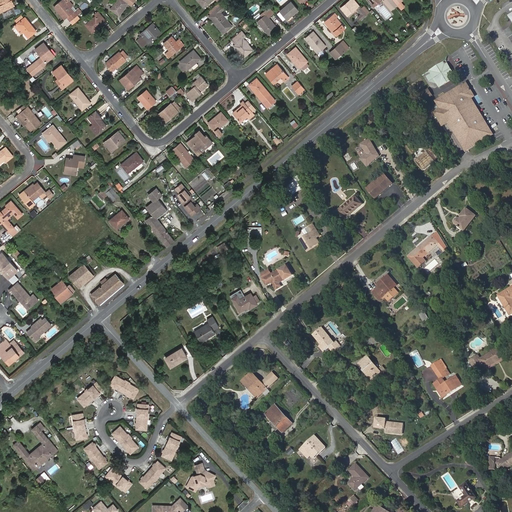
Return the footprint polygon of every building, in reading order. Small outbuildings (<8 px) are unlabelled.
[(0,0),(0,12),(15,6),(13,1),(13,0),(0,0)] [(74,11),(64,0),(61,0),(54,6),(58,10),(59,9),(66,18),(68,17),(71,21),(81,12),(78,9),(74,11)] [(64,0),(74,11),(78,9),(70,0),(64,0)] [(116,0),(110,9),(120,16),(128,3),(131,5),(135,0),(116,0)] [(226,2),(224,0),(221,0),(209,12),(211,14),(216,20),(214,22),(223,33),(232,26),(220,12),(225,8),(222,5),(226,2)] [(361,20),(371,12),(365,5),(361,8),(354,0),(349,0),(341,8),(348,16),(353,10),(353,9),(355,7),(356,8),(361,14),(358,16),(361,20)] [(393,0),(401,9),(404,7),(400,2),(401,1),(400,0),(393,0)] [(299,10),(292,1),(280,11),(287,20),(292,15),(299,10)] [(269,17),(274,12),(269,6),(263,11),(269,17)] [(58,10),(65,19),(66,18),(59,9),(58,10)] [(260,14),(263,17),(258,21),(269,35),(277,27),(269,17),(263,11),(260,14)] [(277,15),(283,23),(287,20),(280,11),(277,15)] [(99,12),(96,14),(97,16),(86,25),(92,32),(103,23),(102,22),(105,20),(99,12)] [(22,14),(15,20),(18,24),(25,18),(22,14)] [(345,28),(334,14),(325,21),(337,35),(345,28)] [(25,18),(18,24),(15,26),(19,30),(21,28),(29,37),(37,31),(26,17),(25,18)] [(142,34),(143,36),(138,41),(143,47),(160,32),(153,24),(142,34)] [(246,36),(242,31),(232,39),(236,44),(234,46),(238,51),(243,57),(253,49),(243,38),(246,36)] [(326,46),(313,31),(305,38),(317,53),(326,46)] [(177,42),(172,36),(164,43),(169,50),(165,54),(169,58),(181,48),(177,42)] [(347,50),(350,48),(344,41),(341,43),(347,50)] [(36,49),(42,57),(28,69),(33,75),(48,63),(47,62),(54,55),(44,43),(36,49)] [(347,50),(341,43),(336,48),(342,55),(347,50)] [(308,61),(296,47),(288,54),(300,68),(308,61)] [(330,52),(337,59),(342,55),(336,48),(330,52)] [(201,58),(194,50),(180,62),(181,63),(186,69),(187,70),(201,58)] [(127,60),(120,51),(106,63),(113,71),(127,60)] [(183,71),(186,69),(181,63),(178,65),(183,71)] [(440,87),(456,77),(448,64),(443,63),(430,71),(436,80),(435,83),(438,83),(440,87)] [(289,77),(278,64),(266,74),(274,83),(281,77),(285,80),(289,77)] [(74,79),(62,65),(53,71),(59,78),(65,86),(74,79)] [(143,73),(137,65),(120,80),(127,88),(140,77),(139,76),(143,73)] [(193,83),(195,85),(186,93),(192,100),(201,92),(200,91),(209,84),(202,76),(193,83)] [(127,88),(128,89),(141,78),(140,77),(127,88)] [(63,88),(65,86),(59,78),(56,80),(63,88)] [(275,101),(257,78),(249,85),(268,107),(275,101)] [(467,80),(435,101),(440,109),(434,112),(440,122),(447,119),(448,122),(466,151),(495,133),(473,98),(477,96),(476,94),(467,80)] [(299,93),(304,88),(298,81),(292,86),(299,93)] [(166,92),(170,96),(171,96),(175,92),(177,91),(173,86),(166,92)] [(91,103),(79,87),(70,94),(83,110),(91,103)] [(423,101),(432,96),(428,89),(420,94),(423,101)] [(157,102),(147,90),(138,97),(148,109),(157,102)] [(335,94),(332,91),(322,100),(324,103),(335,94)] [(177,110),(180,107),(175,101),(171,103),(177,110)] [(244,101),(241,103),(242,105),(233,113),(241,122),(250,114),(251,115),(254,113),(247,104),(244,101)] [(254,113),(257,110),(250,102),(247,104),(254,113)] [(177,110),(171,103),(157,115),(160,119),(158,121),(161,125),(178,111),(177,110)] [(41,122),(29,106),(18,114),(24,122),(26,120),(28,123),(26,124),(31,130),(41,122)] [(102,118),(96,111),(89,117),(94,124),(100,132),(107,126),(101,119),(102,118)] [(228,120),(221,112),(209,123),(219,135),(223,132),(219,128),(228,120)] [(16,116),(24,126),(26,124),(28,123),(26,120),(24,122),(18,114),(16,116)] [(67,141),(54,124),(43,133),(50,141),(52,140),(59,148),(67,141)] [(97,134),(100,132),(94,124),(91,127),(97,134)] [(195,133),(196,135),(187,143),(197,155),(201,152),(202,152),(213,142),(206,134),(204,136),(200,130),(195,133)] [(126,140),(119,131),(108,140),(114,147),(120,142),(121,143),(126,140)] [(367,166),(379,155),(370,139),(362,144),(367,153),(361,158),(367,166)] [(81,144),(78,140),(71,146),(74,149),(81,144)] [(120,142),(114,147),(108,140),(105,142),(112,151),(121,143),(120,142)] [(194,160),(181,143),(173,150),(186,167),(194,160)] [(0,152),(0,163),(5,160),(7,162),(14,156),(6,147),(0,152)] [(144,161),(137,152),(121,165),(128,173),(144,161)] [(423,169),(434,161),(427,152),(416,160),(423,169)] [(67,158),(66,165),(68,165),(66,173),(77,174),(78,166),(79,160),(84,161),(85,156),(77,155),(77,159),(74,159),(67,158)] [(309,178),(317,172),(313,166),(305,172),(309,178)] [(367,188),(376,198),(393,183),(384,173),(367,188)] [(114,184),(110,180),(106,183),(109,186),(104,189),(108,194),(113,200),(119,196),(112,186),(114,184)] [(290,183),(293,192),(302,189),(299,180),(290,183)] [(47,193),(38,182),(35,185),(36,186),(31,190),(30,188),(21,195),(30,207),(35,203),(32,200),(39,195),(42,198),(47,194),(51,198),(55,195),(50,190),(47,193)] [(30,188),(31,190),(36,186),(35,185),(33,183),(20,194),(21,195),(30,188)] [(191,195),(181,183),(176,188),(180,193),(178,194),(181,198),(180,198),(183,201),(182,202),(192,215),(201,208),(197,203),(195,205),(191,202),(194,199),(191,195)] [(102,198),(108,194),(104,189),(99,193),(102,198)] [(174,239),(157,219),(167,210),(158,199),(162,195),(157,189),(149,196),(154,202),(147,207),(153,215),(146,221),(167,246),(167,247),(175,241),(174,239)] [(338,210),(345,219),(362,204),(355,195),(338,210)] [(0,210),(0,221),(2,224),(7,219),(10,217),(9,215),(13,212),(18,218),(23,214),(12,201),(7,205),(8,207),(1,212),(0,211),(0,210)] [(456,223),(464,230),(475,215),(466,208),(461,216),(462,217),(461,219),(461,218),(459,218),(458,218),(457,218),(456,219),(455,220),(455,221),(455,222),(456,223)] [(130,219),(122,210),(110,220),(117,229),(130,219)] [(9,232),(14,227),(10,222),(5,227),(9,232)] [(13,236),(18,232),(14,227),(9,232),(13,236)] [(310,245),(318,240),(316,238),(320,235),(316,229),(312,232),(300,239),(307,250),(311,247),(310,245)] [(252,238),(261,238),(261,230),(252,230),(252,238)] [(419,266),(426,260),(423,257),(439,243),(444,249),(447,246),(438,231),(434,235),(433,234),(409,255),(419,266)] [(223,255),(230,251),(226,244),(219,248),(223,255)] [(20,252),(14,246),(11,248),(17,255),(20,252)] [(18,271),(3,252),(0,254),(0,258),(3,262),(0,264),(0,268),(9,278),(18,271)] [(96,273),(88,264),(87,262),(84,264),(94,275),(96,273)] [(84,264),(84,263),(70,276),(79,288),(94,276),(94,275),(84,264)] [(281,286),(279,283),(293,275),(287,265),(271,274),(264,279),(267,284),(271,281),(276,290),(281,286)] [(263,277),(264,279),(271,274),(269,270),(263,274),(263,277)] [(99,304),(124,284),(123,283),(115,273),(108,280),(102,284),(91,294),(99,304)] [(375,289),(382,297),(397,285),(388,275),(385,277),(386,280),(378,286),(375,289)] [(385,277),(377,284),(378,286),(386,280),(385,277)] [(55,295),(61,302),(76,290),(71,284),(70,284),(68,286),(62,280),(52,289),(56,295),(55,295)] [(32,297),(19,282),(10,290),(12,292),(14,292),(20,299),(21,299),(22,300),(21,301),(25,305),(28,303),(31,307),(39,300),(35,294),(32,297)] [(511,312),(511,287),(499,295),(510,314),(511,312)] [(250,308),(257,304),(256,302),(253,296),(251,293),(241,299),(234,303),(240,312),(249,306),(250,308)] [(420,314),(424,321),(429,318),(426,311),(420,314)] [(39,335),(41,335),(53,325),(45,316),(43,318),(41,317),(34,323),(36,325),(34,327),(33,326),(26,331),(33,339),(38,335),(39,335)] [(215,333),(213,329),(219,326),(212,316),(207,320),(209,323),(195,331),(201,341),(215,333)] [(335,339),(334,341),(322,327),(313,334),(321,345),(325,350),(329,347),(333,352),(341,345),(335,339)] [(371,344),(378,342),(376,336),(369,338),(371,344)] [(12,347),(6,339),(0,343),(0,353),(9,365),(24,352),(17,343),(12,347)] [(171,366),(187,357),(181,348),(165,357),(171,366)] [(486,368),(504,358),(499,349),(498,349),(493,352),(481,359),(478,355),(470,360),(474,367),(482,362),(486,368)] [(371,379),(380,371),(367,356),(358,364),(371,379)] [(438,374),(444,370),(438,361),(432,365),(438,374)] [(438,374),(441,379),(443,378),(447,375),(444,370),(438,374)] [(267,377),(262,382),(252,372),(242,381),(257,397),(273,382),(267,377)] [(273,382),(278,378),(272,372),(267,377),(273,382)] [(139,389),(115,375),(110,385),(134,399),(139,389)] [(441,388),(446,395),(462,384),(456,376),(446,382),(443,378),(441,379),(434,383),(438,389),(441,388)] [(95,386),(93,385),(77,399),(84,407),(104,390),(98,383),(95,386)] [(146,409),(146,404),(137,404),(136,430),(147,430),(148,409),(146,409)] [(278,408),(275,405),(269,410),(272,413),(278,408)] [(283,432),(292,423),(278,408),(272,413),(269,410),(265,413),(283,432)] [(83,413),(72,414),(76,440),(87,438),(83,413)] [(384,431),(403,433),(404,424),(386,422),(384,431)] [(30,453),(19,439),(13,444),(34,470),(58,450),(42,430),(37,425),(31,429),(42,443),(30,453)] [(139,447),(120,426),(112,433),(131,454),(139,447)] [(179,435),(172,432),(161,456),(171,460),(180,441),(178,440),(179,435)] [(310,455),(313,458),(325,447),(315,436),(300,449),(301,450),(298,452),(305,459),(307,457),(308,458),(310,455)] [(108,462),(93,442),(84,448),(99,469),(108,462)] [(497,463),(502,471),(511,464),(511,452),(501,460),(500,458),(490,457),(489,469),(495,470),(495,463),(497,463)] [(166,468),(158,460),(139,481),(147,489),(166,468)] [(198,474),(193,476),(188,486),(196,490),(199,486),(197,485),(198,484),(207,481),(209,482),(213,481),(214,478),(216,474),(208,471),(205,472),(204,470),(205,469),(205,468),(203,462),(196,464),(198,472),(201,471),(201,473),(200,475),(198,474)] [(355,490),(369,477),(356,464),(349,470),(355,477),(349,482),(355,490)] [(132,483),(112,467),(105,476),(122,489),(123,487),(127,490),(132,483)] [(42,484),(50,477),(45,471),(37,479),(42,484)] [(210,488),(216,485),(214,478),(213,481),(209,482),(207,481),(198,484),(197,485),(199,486),(208,483),(210,488)] [(458,501),(462,507),(477,497),(467,483),(460,487),(465,495),(458,501)] [(349,500),(354,505),(360,500),(355,495),(349,500)] [(180,498),(171,505),(152,505),(152,511),(175,511),(176,510),(179,507),(181,510),(186,505),(180,498)] [(107,509),(100,501),(92,508),(95,511),(114,511),(117,510),(112,504),(107,509)]
